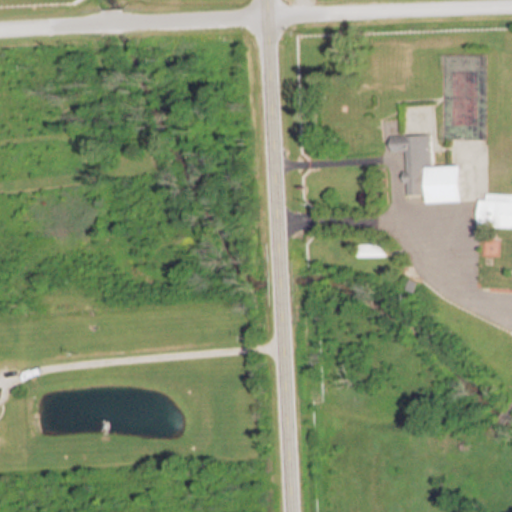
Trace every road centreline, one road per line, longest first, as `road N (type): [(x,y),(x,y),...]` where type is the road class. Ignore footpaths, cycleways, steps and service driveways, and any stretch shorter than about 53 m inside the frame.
road 1 (tertiary): [(266,0),(288,511)]
road 2 (residential): [(0,29),(511,9)]
